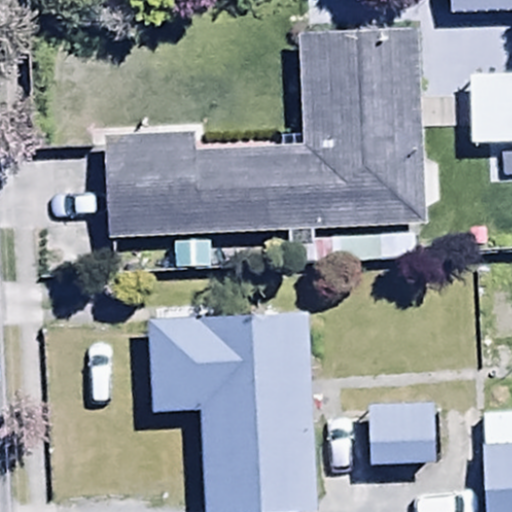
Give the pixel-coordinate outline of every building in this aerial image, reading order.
[(511,0),(447,0),(449,24),(511,22),(511,0)] [(200,157),(199,131),(120,133),(120,156),(106,157),(107,248),(289,242),(290,270),(415,265),(414,237),(423,237),(415,39),(300,44),(304,153),(200,157)] [(511,85),(471,85),(472,156),(511,155),(511,85)] [(314,511),(309,331),(155,336),(154,428),(205,426),(207,511),(314,511)] [(436,414),(369,416),(371,479),(438,477),(436,414)] [(511,511),(511,422),(483,423),(486,511),(511,511)]
